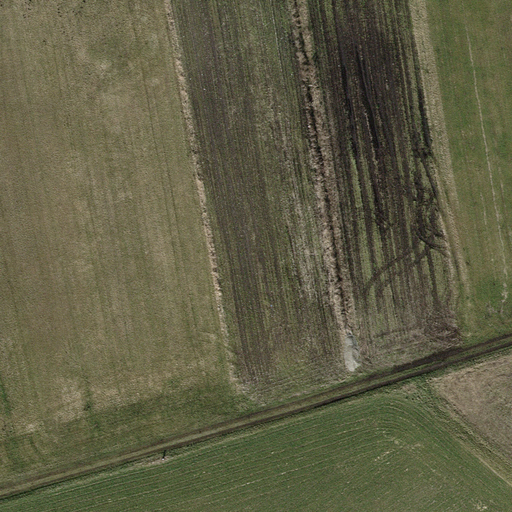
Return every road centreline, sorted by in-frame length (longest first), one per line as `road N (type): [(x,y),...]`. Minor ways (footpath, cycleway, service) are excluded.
road 1 (track): [(380,383),(0,489)]
road 2 (track): [(511,496),(380,383)]
road 3 (track): [(380,383),(511,345)]
